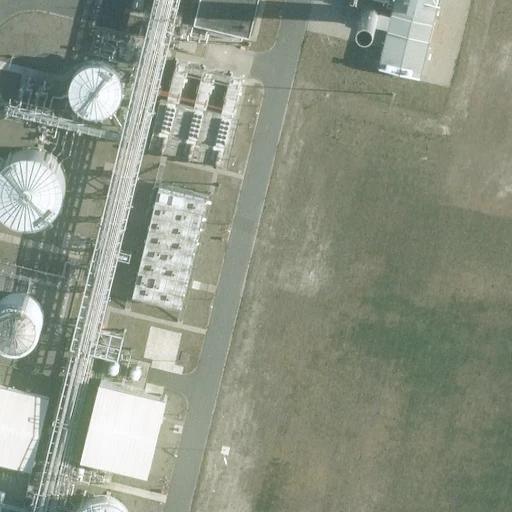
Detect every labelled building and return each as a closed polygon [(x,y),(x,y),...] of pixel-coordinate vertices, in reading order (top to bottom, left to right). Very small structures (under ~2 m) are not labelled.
[(199,0),(194,24),(250,37),(258,0),(199,0)] [(372,60),(414,73),(436,0),(379,0),(390,3),(372,60)] [(110,110),(116,106),(120,100),(122,96),(124,87),(122,78),(117,70),(114,67),(110,64),(106,62),(102,61),(97,60),(93,61),(84,64),(80,67),(77,70),(72,78),(71,87),(72,96),(77,104),(80,107),(88,112),(93,113),(97,114),(102,113),(106,112),(110,110)] [(189,98),(190,62),(172,62),(171,97),(189,98)] [(215,98),(219,70),(202,67),(198,96),(215,98)] [(244,98),(247,77),(230,74),(226,95),(244,98)] [(54,210),(59,205),(63,199),(65,192),(66,185),(65,178),(64,171),(61,165),(56,159),(51,155),(45,151),(38,149),(31,148),(24,148),(18,150),(11,153),(6,158),(1,163),(0,164),(0,203),(4,208),(9,213),(15,216),(22,219),(29,220),(36,219),(43,217),(49,214),(54,210)] [(181,307),(207,198),(159,186),(133,295),(181,307)] [(42,324),(43,319),(43,315),(42,310),(40,305),(37,301),(33,298),(29,295),(24,294),(20,293),(15,293),(10,294),(5,296),(1,299),(0,300),(0,335),(3,338),(7,341),(12,342),(16,343),(21,343),(26,342),(31,340),(35,337),(38,333),(41,329),(42,324)] [(149,474),(168,396),(100,379),(82,458),(149,474)] [(49,398),(0,385),(0,464),(31,472),(49,398)] [(126,511),(123,507),(118,502),(112,499),(105,497),(101,497),(93,498),(88,500),(85,501),(78,507),(75,510),(74,511),(126,511)]
